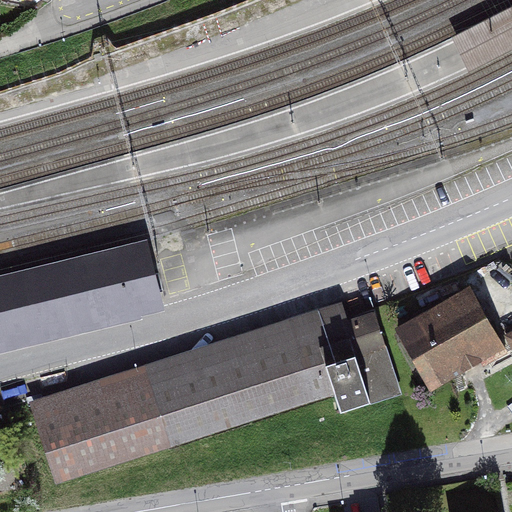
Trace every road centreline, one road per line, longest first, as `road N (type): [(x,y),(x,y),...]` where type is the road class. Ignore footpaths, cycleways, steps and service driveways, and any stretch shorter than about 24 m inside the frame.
road 1 (residential): [(0,368),(337,265),(511,197)]
road 2 (residential): [(282,486),(511,452)]
road 3 (residential): [(136,511),(282,486)]
